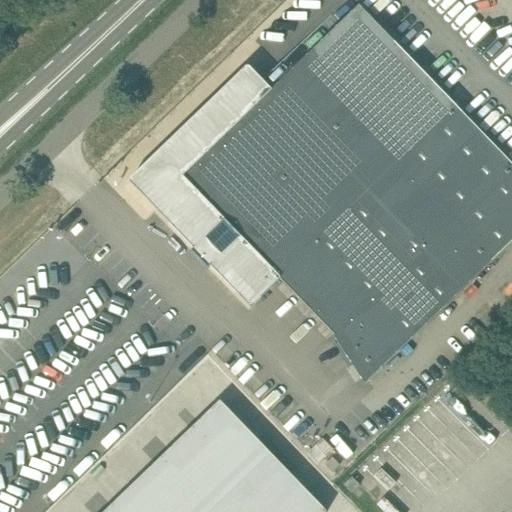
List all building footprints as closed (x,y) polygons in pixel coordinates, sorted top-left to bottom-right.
[(194,249),(195,249),(196,251),(205,241),(220,256),(210,266),(212,267),(250,308),(275,284),(280,279),(335,336),(333,337),(365,385),(511,242),(511,164),(359,6),(271,92),(248,68),(130,182),(194,249)] [(447,399),(385,456),(425,499),(437,488),(444,496),(475,468),(470,463),(510,425),(468,380),(447,399)] [(326,511),(220,402),(105,511),(326,511)] [(339,465),(332,458),(325,465),(332,472),(339,465)] [(359,485),(352,478),(344,485),(352,493),(359,485)]
